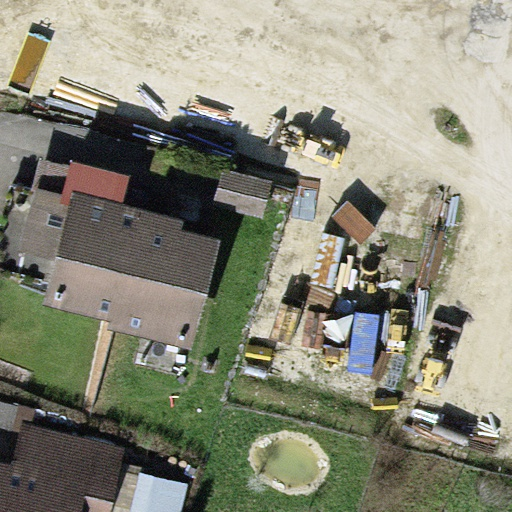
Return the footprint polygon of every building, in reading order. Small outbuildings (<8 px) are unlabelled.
[(17,252),(51,260),(69,190),(122,204),(129,176),(70,161),(69,165),(39,158),(30,190),(34,191),(17,252)] [(270,180),(223,169),(214,205),(262,216),(270,180)] [(122,204),(69,190),(51,260),(40,303),(110,320),(107,329),(192,351),(221,239),(181,229),(184,219),(122,204)] [(0,464),(0,511),(107,511),(124,448),(23,422),(12,467),(0,464)] [(179,511),(187,485),(139,472),(129,510),(135,511),(179,511)]
